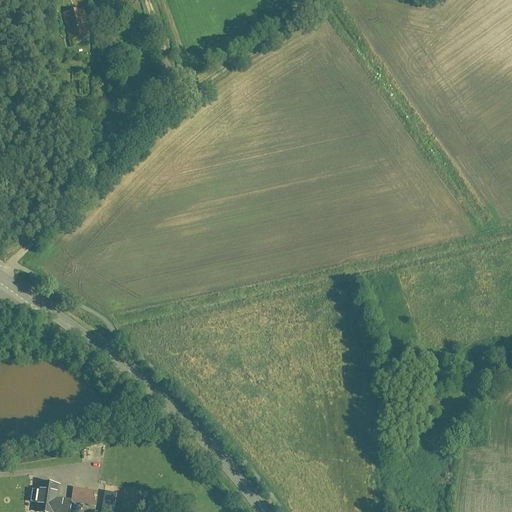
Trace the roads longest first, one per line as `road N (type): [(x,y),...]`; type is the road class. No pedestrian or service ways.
road 1 (tertiary): [(264,511),(190,422),(2,277)]
road 2 (track): [(176,98),(11,265)]
road 3 (track): [(294,0),(176,98)]
